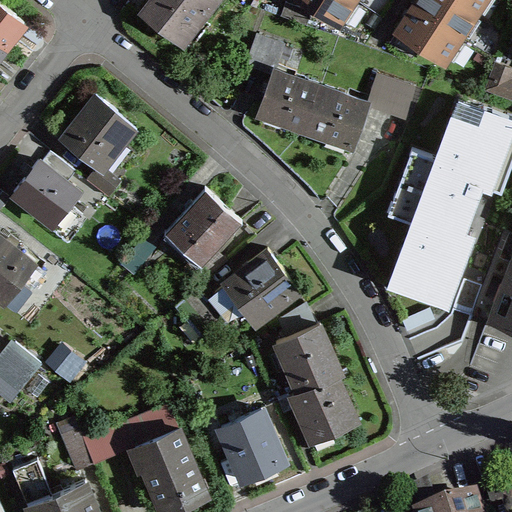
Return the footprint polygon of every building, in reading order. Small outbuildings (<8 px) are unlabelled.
[(0,0),(0,41),(6,46),(26,20),(0,0)] [(148,0),(142,9),(182,40),(213,0),(148,0)] [(313,9),(287,0),(286,0),(281,14),(307,23),(313,9)] [(343,16),(346,19),(357,3),(352,0),(306,0),(339,21),(343,16)] [(416,0),(414,4),(460,34),(463,31),(468,34),(478,18),(473,15),(475,11),(458,0),(416,0)] [(458,0),(475,11),(478,7),(483,10),(489,0),(458,0)] [(421,43),(445,59),(448,55),(452,57),(462,41),(458,38),(460,34),(414,4),(398,29),(421,43)] [(421,43),(398,29),(390,41),(413,56),(421,43)] [(273,70),(274,66),(276,67),(285,42),(257,32),(247,60),(273,70)] [(486,87),(511,96),(511,77),(511,73),(511,66),(496,60),(486,87)] [(259,110),(305,127),(321,83),(276,67),(274,66),(273,70),(259,110)] [(376,72),(367,99),(369,100),(368,101),(395,110),(405,82),(376,72)] [(305,127),(353,144),(368,101),(369,100),(367,99),(321,83),(305,127)] [(125,141),(136,127),(116,110),(117,109),(96,92),(74,120),(80,125),(68,139),(98,164),(120,137),(125,141)] [(479,119),(453,110),(436,155),(412,146),(394,196),(419,205),(396,264),(421,273),(415,288),(447,300),(473,231),(464,228),(481,181),(502,189),(511,161),(511,115),(484,105),(479,119)] [(38,158),(13,189),(53,221),(55,219),(51,216),(62,202),(67,206),(79,190),(38,158)] [(104,168),(98,164),(87,177),(108,194),(117,182),(102,170),(104,168)] [(165,230),(201,262),(242,217),(206,185),(165,230)] [(511,229),(504,227),(497,244),(511,249),(511,229)] [(35,260),(0,232),(0,293),(6,298),(35,260)] [(491,317),(511,324),(511,249),(497,244),(472,312),(490,319),(491,317)] [(226,280),(256,319),(299,287),(268,246),(248,261),(250,262),(226,280)] [(197,284),(176,303),(205,338),(241,307),(222,285),(208,297),(197,284)] [(315,323),(306,305),(281,321),(287,335),(315,323)] [(292,392),(312,437),(357,418),(337,373),(341,371),(319,321),(315,323),(287,335),(277,340),(299,389),(292,392)] [(17,340),(0,359),(0,368),(21,386),(42,361),(17,340)] [(135,443),(136,444),(179,425),(168,401),(101,429),(111,453),(135,443)] [(222,424),(244,476),(284,458),(262,407),(222,424)] [(95,460),(82,431),(79,424),(63,431),(78,467),(95,460)] [(95,460),(111,453),(101,429),(99,424),(82,431),(95,460)] [(207,492),(179,425),(136,444),(164,510),(207,492)] [(28,502),(32,511),(99,511),(85,478),(28,502)] [(428,481),(414,486),(423,510),(437,506),(428,481)] [(511,511),(511,488),(510,482),(486,490),(493,511),(511,511)] [(417,511),(481,511),(485,506),(477,503),(474,494),(437,506),(423,510),(417,511)]
